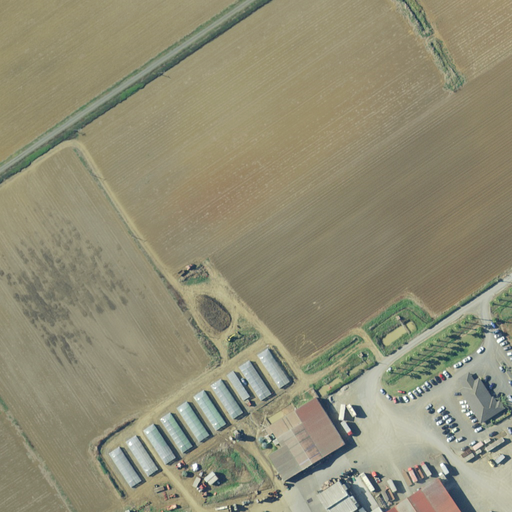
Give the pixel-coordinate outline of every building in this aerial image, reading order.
[(269,348),(258,356),(280,388),(291,381),(269,348)] [(250,360),(239,367),(247,379),(261,400),(271,394),(250,360)] [(466,382),(456,389),(479,424),(505,407),(480,369),(473,374),(469,369),(461,375),(466,382)] [(233,370),(226,375),(244,401),(251,396),(233,370)] [(221,379),(211,386),(233,419),(243,413),(221,379)] [(204,390),(194,397),(209,420),(216,430),(226,424),(204,390)] [(316,396),(267,426),(294,470),(343,440),(316,396)] [(187,401),(177,408),(199,442),(209,435),(187,401)] [(170,412),(160,418),(182,452),(192,446),(170,412)] [(154,423),(143,430),(166,465),(177,458),(154,423)] [(136,435),(126,441),(148,476),(158,469),(136,435)] [(119,447),(109,454),(132,487),(142,480),(119,447)] [(206,456),(197,463),(199,466),(208,460),(206,456)] [(378,511),(467,511),(440,472),(378,511)] [(349,494),(353,492),(350,488),(349,489),(345,483),(343,485),(340,481),(318,495),(328,511),(352,511),(358,509),(357,507),(361,504),(359,501),(358,502),(354,497),(352,499),(349,494)] [(150,492),(151,496),(163,492),(161,488),(150,492)]
